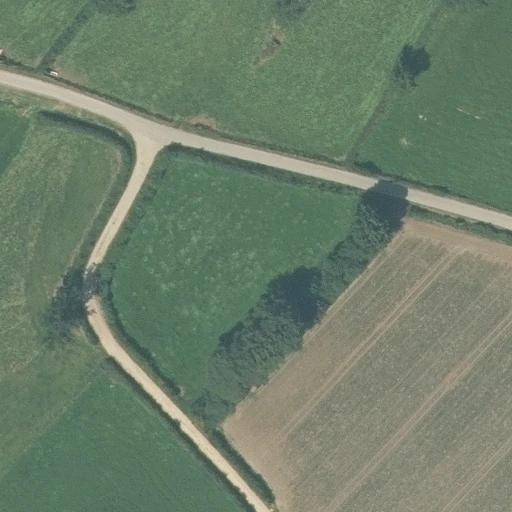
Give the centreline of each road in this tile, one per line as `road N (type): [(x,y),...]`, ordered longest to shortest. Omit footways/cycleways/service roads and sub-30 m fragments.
road 1 (track): [(511,225),(158,133),(0,77)]
road 2 (track): [(158,133),(95,263),(95,317),(107,341),(260,511)]
